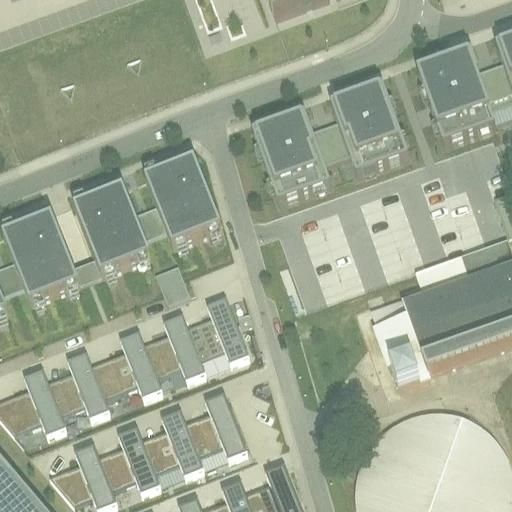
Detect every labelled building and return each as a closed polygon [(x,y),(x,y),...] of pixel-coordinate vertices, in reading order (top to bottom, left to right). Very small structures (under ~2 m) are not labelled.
[(263,0),(271,22),(331,0),(263,0)] [(472,60),(420,78),(445,150),(496,133),(491,121),(511,113),(511,45),(495,51),(505,79),(482,88),(472,60)] [(309,119),(257,137),(282,209),(332,191),(328,180),(354,171),(358,183),(410,165),(385,91),(332,110),(342,138),(318,146),(309,119)] [(190,167),(141,184),(167,255),(216,237),(190,167)] [(116,195),(68,213),(94,284),(142,266),(116,195)] [(508,244),(511,242),(511,198),(511,197),(493,204),(508,244)] [(67,214),(57,217),(63,238),(70,236),(69,230),(72,229),(67,214)] [(45,224),(0,240),(0,252),(22,312),(70,295),(45,224)] [(511,266),(509,268),(502,245),(430,269),(410,276),(419,301),(358,321),(386,403),(423,390),(420,380),(511,349),(511,266)] [(166,310),(190,302),(179,271),(155,279),(166,310)] [(226,307),(207,315),(230,373),(249,366),(226,307)] [(179,325),(161,332),(184,390),(202,383),(193,361),(179,325)] [(136,341),(118,348),(141,406),(159,399),(136,341)] [(83,364),(65,371),(88,429),(106,422),(83,364)] [(39,379),(21,386),(44,444),(62,437),(39,379)] [(223,403),(205,410),(228,469),(246,461),(223,403)] [(178,420),(160,427),(183,485),(201,478),(178,420)] [(511,511),(511,483),(503,450),(460,425),(431,421),(383,435),(357,478),(353,508),(354,511),(511,511)] [(134,437),(116,444),(138,502),(157,495),(134,437)] [(114,511),(92,455),(73,462),(92,511),(114,511)] [(299,511),(285,475),(266,482),(271,494),(278,511),(299,511)] [(29,511),(0,476),(0,511),(29,511)] [(247,511),(239,491),(221,498),(226,511),(247,511)] [(176,503),(180,511),(185,511),(198,505),(192,493),(176,503)]
